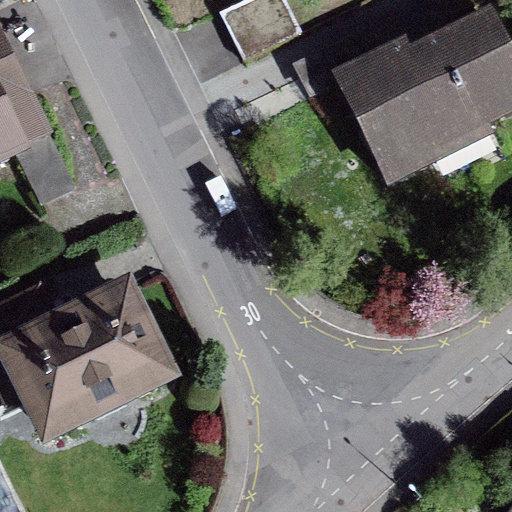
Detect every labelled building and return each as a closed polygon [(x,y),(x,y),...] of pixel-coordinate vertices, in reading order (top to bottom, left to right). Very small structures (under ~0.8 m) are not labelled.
[(283,0),(252,0),(221,16),(232,40),(244,63),(300,35),(283,0)] [(490,0),(443,0),(452,19),(490,0)] [(486,124),(511,111),(511,65),(491,23),(406,64),(402,54),(383,63),(376,48),(358,57),(365,72),(339,84),(388,184),(432,162),(432,146),(484,120),(486,124)] [(0,159),(15,152),(38,199),(69,184),(25,94),(5,103),(0,93),(0,66),(10,62),(0,42),(0,159)] [(164,377),(125,298),(56,331),(38,293),(0,311),(0,388),(8,404),(29,394),(48,434),(164,377)]
